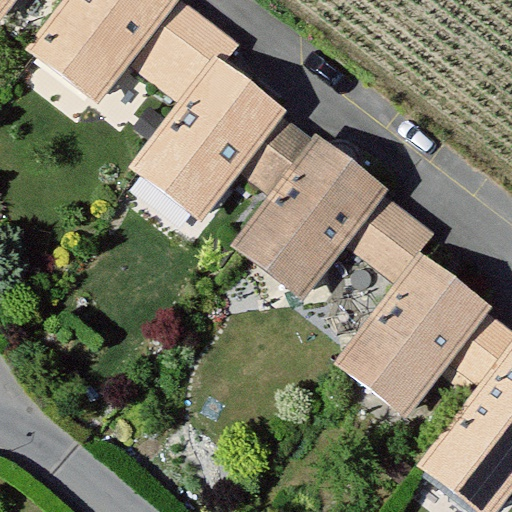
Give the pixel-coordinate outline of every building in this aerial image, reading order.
[(0,0),(0,23),(15,0),(0,0)] [(174,0),(58,0),(24,44),(96,100),(174,0)] [(281,115),(210,59),(129,161),(200,217),(281,115)] [(377,191),(312,141),(227,252),(292,301),(377,191)] [(488,312),(418,258),(330,374),(399,427),(488,312)] [(489,511),(511,484),(511,337),(411,461),(474,511),(489,511)]
